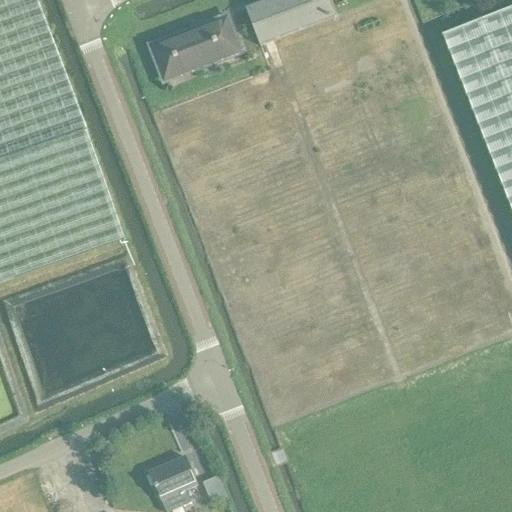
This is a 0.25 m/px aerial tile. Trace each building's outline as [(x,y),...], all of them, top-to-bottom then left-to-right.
[(0,0),(0,284),(120,242),(82,131),(85,130),(36,0),(0,0)] [(328,0),(271,0),(245,10),(260,47),(335,18),(328,0)] [(511,511),(510,511),(511,9),(443,36),(511,211),(511,511)] [(227,17),(150,47),(165,84),(241,54),(227,17)] [(150,475),(165,511),(178,511),(193,506),(187,491),(198,487),(185,458),(176,462),(176,464),(150,475)] [(219,480),(205,486),(213,504),(227,498),(219,480)]
